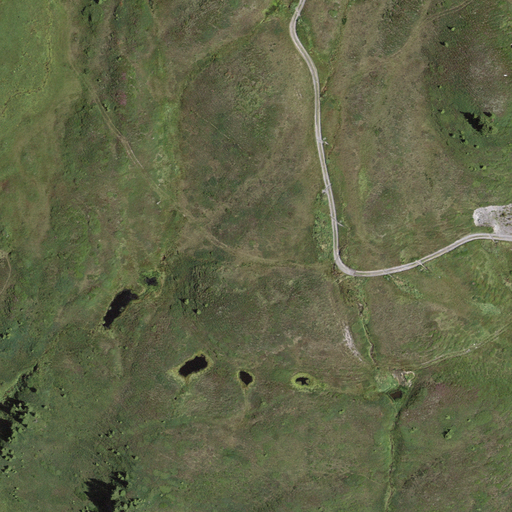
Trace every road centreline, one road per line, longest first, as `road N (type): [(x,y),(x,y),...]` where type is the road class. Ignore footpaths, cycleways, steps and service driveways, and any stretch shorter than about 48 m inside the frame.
road 1 (track): [(511,237),(478,234),(399,267),(344,269),(318,131),(317,77),(292,32),(301,0)]
road 2 (track): [(60,0),(75,64),(153,181),(238,251),(344,269)]
road 3 (track): [(317,105),(406,47),(423,23),(467,0)]
